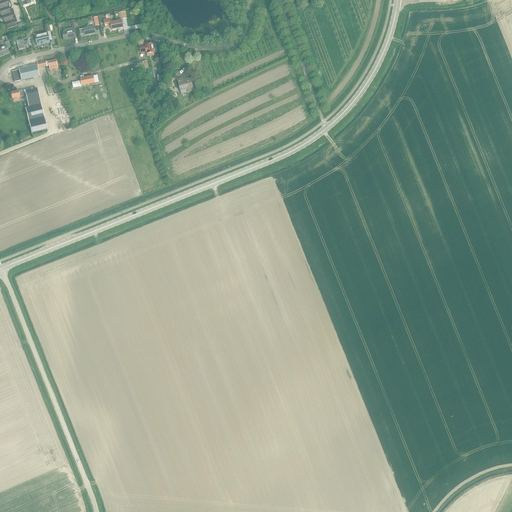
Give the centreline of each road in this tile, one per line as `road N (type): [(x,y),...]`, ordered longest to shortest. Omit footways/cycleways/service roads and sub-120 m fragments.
road 1 (secondary): [(0,267),(310,140),(376,67),(396,0)]
road 2 (residential): [(0,76),(18,58),(137,33),(226,47),(244,33),(250,0)]
road 3 (unclassified): [(97,511),(0,267)]
road 4 (track): [(328,126),(278,0)]
